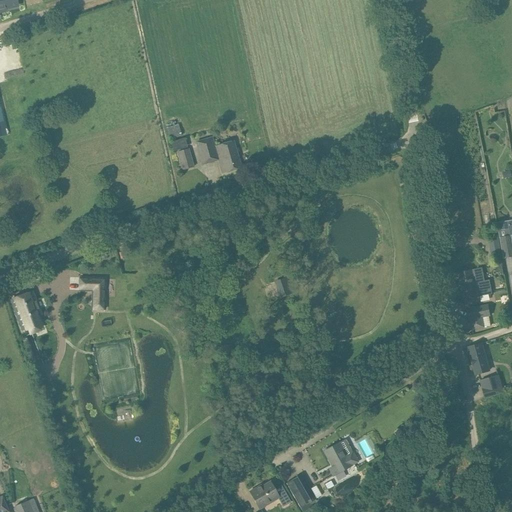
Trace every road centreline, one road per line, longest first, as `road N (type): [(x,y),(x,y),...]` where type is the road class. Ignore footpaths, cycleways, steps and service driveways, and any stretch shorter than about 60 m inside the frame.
road 1 (unclassified): [(0,283),(421,141)]
road 2 (unclassified): [(193,511),(232,477),(458,345)]
road 3 (unclassified): [(458,345),(421,141)]
road 4 (unclassified): [(488,511),(458,345)]
road 5 (unclassified): [(421,141),(388,0)]
